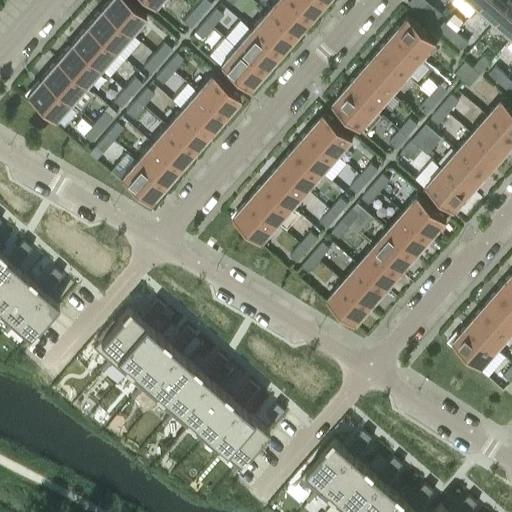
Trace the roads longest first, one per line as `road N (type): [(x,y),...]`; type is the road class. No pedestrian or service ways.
road 1 (residential): [(155,245),(371,0)]
road 2 (residential): [(155,245),(371,369)]
road 3 (residential): [(371,369),(511,209)]
road 4 (residential): [(0,155),(155,245)]
road 5 (residential): [(371,369),(511,462)]
